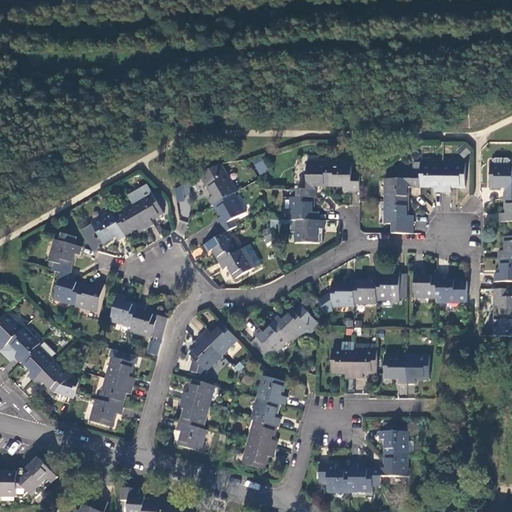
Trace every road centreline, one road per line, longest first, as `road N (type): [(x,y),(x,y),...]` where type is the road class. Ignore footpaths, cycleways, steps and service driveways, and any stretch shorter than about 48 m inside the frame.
road 1 (residential): [(211,298),(270,293),(357,247),(460,237)]
road 2 (residential): [(287,501),(306,444),(327,421),(364,406),(427,407)]
road 3 (residential): [(140,460),(170,343),(183,316),(211,298)]
road 4 (residential): [(140,460),(0,420)]
road 5 (residential): [(258,492),(140,460)]
